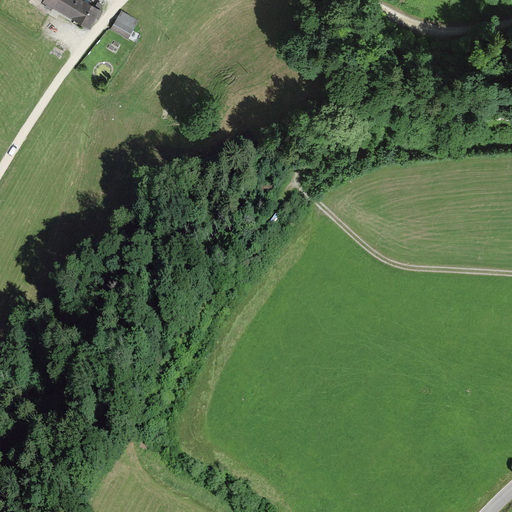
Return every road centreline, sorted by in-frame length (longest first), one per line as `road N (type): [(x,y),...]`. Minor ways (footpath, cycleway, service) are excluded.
road 1 (track): [(511,275),(393,264),(294,180),(363,124),(511,125)]
road 2 (track): [(294,180),(184,330),(131,439)]
road 3 (track): [(122,0),(0,172)]
road 4 (track): [(511,23),(437,31),(368,0)]
